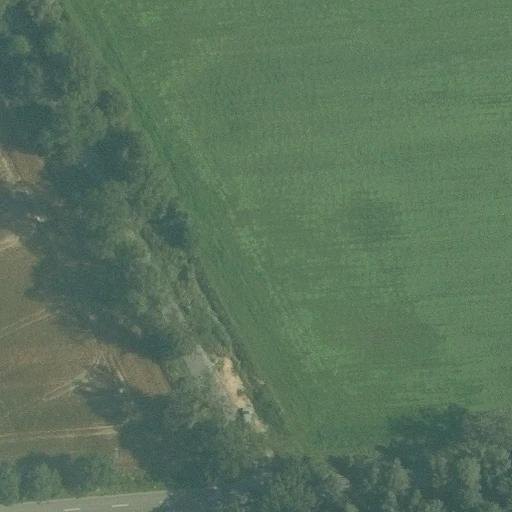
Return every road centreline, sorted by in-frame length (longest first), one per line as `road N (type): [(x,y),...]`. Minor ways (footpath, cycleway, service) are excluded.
road 1 (track): [(262,496),(13,0)]
road 2 (tertiary): [(74,511),(511,473)]
